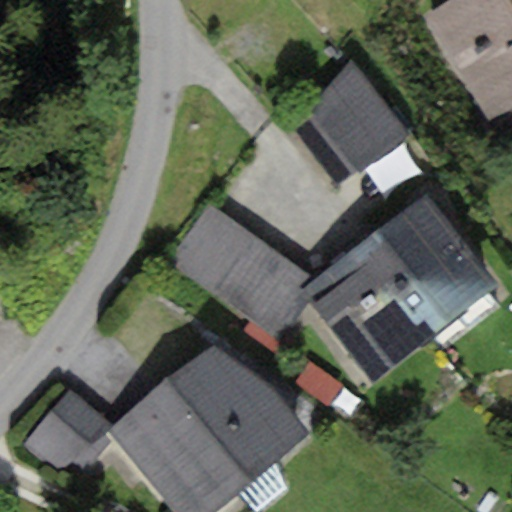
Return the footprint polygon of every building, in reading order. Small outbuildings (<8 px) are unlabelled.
[(511,0),(474,0),(425,28),(484,133),(511,117),(511,0)] [(360,84),(295,130),(339,191),(404,145),(360,84)] [(423,209),(301,298),(364,384),(486,295),(423,209)] [(206,214),(168,268),(258,330),(295,276),(206,214)] [(212,340),(101,438),(166,511),(224,511),(303,444),(212,340)] [(98,426),(60,395),(19,447),(56,477),(98,426)]
